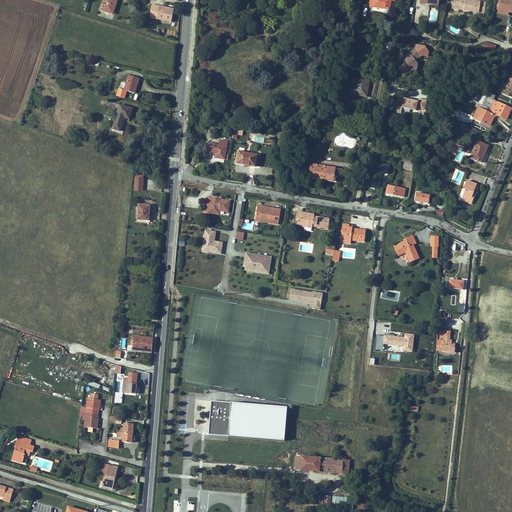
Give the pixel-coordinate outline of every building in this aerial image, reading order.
[(113,13),(117,0),(103,0),(101,9),(113,13)] [(391,0),(369,0),(369,3),(373,3),(373,5),(384,7),(384,8),(384,9),(390,9),(391,0)] [(479,12),(481,2),(468,0),(453,0),(452,8),(471,11),(471,10),(473,10),(473,12),(479,12)] [(511,12),(511,0),(506,0),(500,0),(500,1),(498,0),(497,8),(499,8),(499,10),(508,11),(511,12)] [(171,22),(174,9),(152,5),(150,17),(171,22)] [(427,21),(434,23),(438,8),(431,7),(427,21)] [(494,50),(495,45),(484,42),(483,47),(494,50)] [(414,68),(415,61),(421,57),(415,49),(408,54),(407,60),(408,61),(406,62),(398,68),(404,76),(412,70),(414,68)] [(511,88),(511,74),(510,74),(501,92),(508,96),(511,89),(511,88)] [(135,93),(139,78),(129,75),(124,90),(119,88),(117,96),(124,98),(127,91),(135,93)] [(366,96),(369,81),(354,78),(351,93),(366,96)] [(511,109),(493,100),(495,96),(479,88),(473,95),(470,95),(470,96),(474,98),(473,100),(477,103),(476,107),(478,108),(473,118),(490,126),(494,115),(497,117),(497,115),(506,119),(511,109)] [(425,110),(427,100),(418,98),(418,101),(404,98),(402,107),(416,110),(417,108),(425,110)] [(129,119),(132,108),(120,105),(112,129),(120,131),(123,122),(122,121),(123,119),(124,119),(124,117),(129,119)] [(458,117),(467,121),(470,116),(461,111),(458,117)] [(479,130),(467,125),(462,123),(460,127),(477,135),(479,130)] [(241,135),(242,131),(234,129),(233,133),(232,138),(236,139),(237,134),(241,135)] [(485,154),(489,146),(477,141),(470,158),(481,162),(484,154),(485,154)] [(225,154),(226,146),(219,145),(208,143),(207,153),(214,154),(214,153),(216,153),(216,154),(215,157),(228,160),(228,154),(225,154)] [(257,156),(257,155),(239,152),(236,163),(255,167),(255,165),(257,156)] [(413,170),(415,163),(402,161),(401,168),(413,170)] [(388,174),(390,164),(373,162),(370,181),(380,183),(381,173),(388,174)] [(341,178),(343,169),(308,163),(306,175),(309,176),(309,178),(337,182),(338,178),(341,178)] [(142,187),(143,178),(136,178),(135,186),(142,187)] [(472,202),(475,193),(473,193),(474,190),(476,184),(467,181),(463,189),(465,190),(462,198),(472,202)] [(404,197),(405,189),(388,185),(386,193),(393,194),(393,195),(404,197)] [(428,204),(430,195),(416,193),(415,201),(428,204)] [(228,212),(230,201),(222,200),(221,201),(219,201),(220,199),(219,199),(211,198),(211,201),(206,200),(204,212),(209,213),(210,209),(220,211),(228,212)] [(148,221),(150,206),(139,205),(137,220),(148,221)] [(278,224),(281,210),(271,208),(271,209),(257,207),(256,217),(270,219),(269,223),(278,224)] [(328,229),(330,219),(318,217),(317,219),(314,218),(314,216),(314,214),(297,211),(296,219),(298,219),(298,221),(297,225),(304,226),(305,225),(312,226),(313,224),(316,224),(316,227),(328,229)] [(364,241),(365,231),(359,231),(359,230),(352,229),(352,228),(349,227),(349,225),(342,224),(341,237),(345,238),(345,239),(351,240),(352,239),(357,239),(357,241),(364,241)] [(205,229),(201,251),(221,254),(223,242),(215,241),(216,231),(205,229)] [(237,231),(236,239),(243,240),(244,232),(237,231)] [(419,258),(413,245),(416,244),(412,235),(406,238),(407,241),(407,242),(404,244),(404,242),(394,246),(398,255),(405,252),(410,263),(419,258)] [(258,261),(259,255),(246,253),(244,266),(246,266),(248,258),(253,259),(253,260),(258,261)] [(263,273),(264,263),(270,264),(271,257),(259,255),(258,261),(253,260),(253,259),(248,258),(246,266),(246,270),(263,273)] [(131,279),(132,275),(134,270),(127,269),(126,274),(124,284),(122,284),(122,289),(122,294),(121,294),(121,296),(129,296),(129,291),(129,286),(131,279)] [(135,288),(138,281),(131,279),(129,286),(129,291),(132,291),(138,291),(138,288),(135,288)] [(462,289),(463,280),(449,279),(448,288),(462,289)] [(320,310),(322,294),(292,289),(290,299),(313,303),(312,308),(320,310)] [(438,317),(438,326),(446,326),(447,317),(438,317)] [(443,336),(443,339),(437,338),(436,351),(455,352),(455,345),(453,345),(453,340),(449,340),(449,330),(439,330),(439,336),(443,336)] [(376,335),(375,350),(413,353),(414,334),(404,334),(404,336),(376,335)] [(133,351),(152,352),(153,337),(135,336),(134,340),(131,339),(130,345),(134,345),(133,351)] [(136,394),(137,384),(136,384),(137,378),(135,378),(135,373),(129,373),(129,378),(124,378),(123,392),(128,393),(136,394)] [(113,402),(122,402),(122,392),(113,392),(113,402)] [(94,413),(94,409),(99,410),(101,410),(102,400),(99,399),(91,398),(88,398),(87,407),(82,407),(81,412),(94,413)] [(284,440),(286,406),(211,401),(209,434),(284,440)] [(99,419),(98,418),(93,418),(94,413),(81,412),(80,416),(85,417),(84,426),(89,427),(94,428),(98,428),(99,419)] [(132,429),(132,424),(124,424),(124,428),(119,427),(119,432),(133,433),(133,429),(132,429)] [(132,438),(133,433),(119,432),(117,432),(117,437),(123,438),(123,442),(131,442),(131,438),(132,438)] [(29,455),(31,446),(30,446),(24,444),(26,439),(18,437),(16,447),(12,460),(22,463),(24,456),(23,455),(24,453),(25,454),(29,455)] [(119,448),(119,441),(109,439),(108,447),(119,448)] [(295,470),(336,473),(337,459),(296,456),(295,470)] [(342,459),(341,470),(348,471),(349,460),(342,459)] [(113,488),(118,467),(108,465),(106,474),(105,473),(102,486),(113,488)] [(9,502),(11,495),(4,493),(3,497),(2,500),(9,502)]
